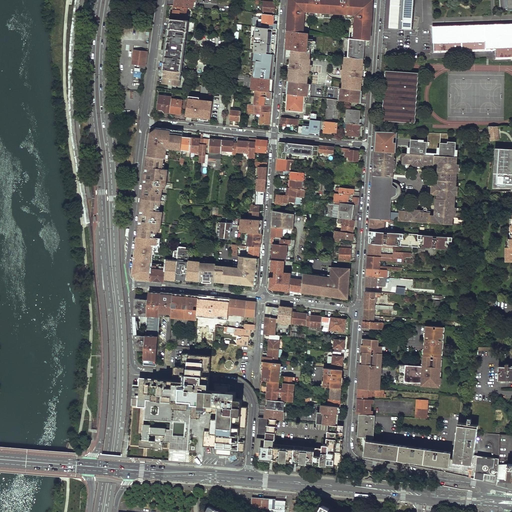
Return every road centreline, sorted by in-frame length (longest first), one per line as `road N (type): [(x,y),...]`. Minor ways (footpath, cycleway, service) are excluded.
road 1 (primary): [(106,511),(123,360),(107,136)]
road 2 (residential): [(248,479),(253,403),(246,388),(134,372),(126,283)]
road 3 (residential): [(492,487),(349,455),(355,309)]
road 4 (primary): [(97,0),(90,79),(105,260)]
road 5 (primary): [(105,260),(114,359),(96,511)]
road 6 (primary): [(105,260),(103,430),(84,465)]
road 7 (secondary): [(248,479),(420,495)]
road 8 (residential): [(355,309),(369,145)]
road 9 (residential): [(274,135),(261,296)]
road 10 (residential): [(369,145),(379,0)]
road 11 (primary): [(107,136),(109,0)]
road 12 (residential): [(126,283),(261,296)]
road 13 (residential): [(285,0),(274,135)]
road 14 (residential): [(274,135),(144,121)]
road 15 (residential): [(160,0),(144,121)]
